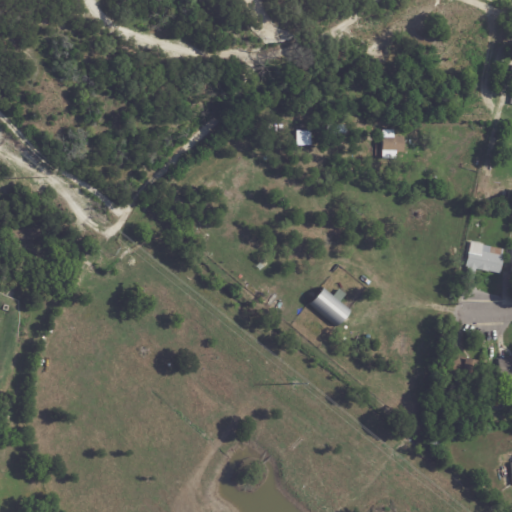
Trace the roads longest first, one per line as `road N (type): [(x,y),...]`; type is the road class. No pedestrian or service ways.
road 1 (residential): [(0,431),(53,303),(142,191),(209,129),(263,54),(327,32),(376,0),(472,1),(511,13)]
road 2 (residential): [(124,215),(53,167),(0,116)]
